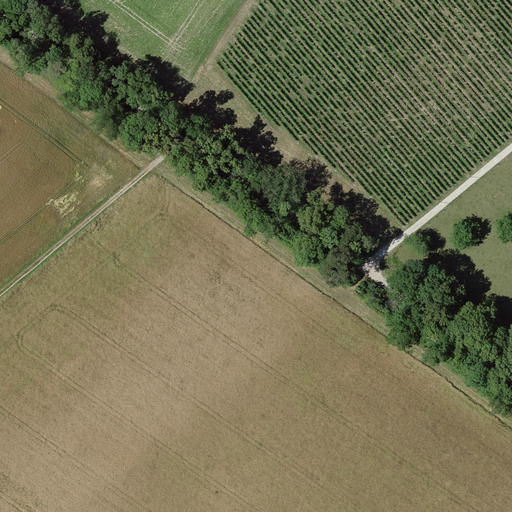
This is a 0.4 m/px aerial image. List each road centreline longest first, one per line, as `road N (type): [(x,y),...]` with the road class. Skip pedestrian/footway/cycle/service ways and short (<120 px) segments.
road 1 (track): [(0,15),(511,377)]
road 2 (track): [(0,291),(180,141)]
